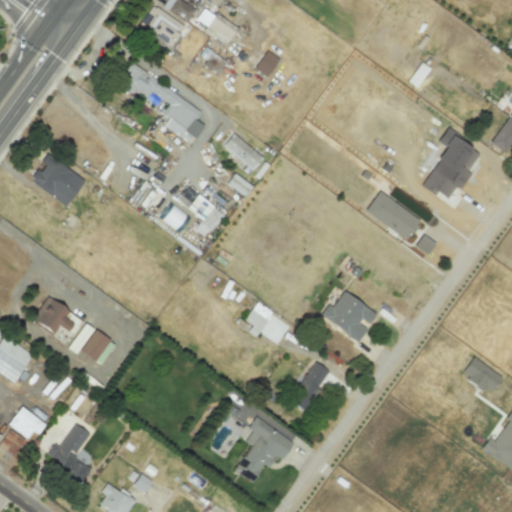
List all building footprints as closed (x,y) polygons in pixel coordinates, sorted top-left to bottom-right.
[(165,0),(161,9),(186,22),(193,7),(178,0),(165,0)] [(135,28),(166,51),(184,29),(153,5),(135,28)] [(202,32),(226,43),(235,25),(211,14),(202,32)] [(264,76),(276,59),(264,50),(252,68),(264,76)] [(406,81),(420,61),(428,67),(414,87),(406,81)] [(198,111),(131,64),(118,83),(152,108),(159,98),(167,103),(160,114),(167,119),(162,126),(188,144),(201,126),(193,119),(198,111)] [(511,109),(511,139),(503,152),(489,141),(511,109)] [(220,145),(250,170),(261,158),(231,132),(220,145)] [(30,183),(62,206),(81,180),(51,155),(30,183)] [(224,185),(243,196),(249,185),(231,174),(224,185)] [(199,221),(192,229),(201,237),(220,217),(187,185),(174,198),(199,221)] [(362,210),(402,239),(417,220),(376,190),(362,210)] [(188,217),(168,201),(156,217),(177,232),(188,217)] [(353,266),(360,271),(354,278),(348,273),(353,266)] [(342,290),(373,313),(366,323),(359,318),(355,322),(364,329),(355,342),(318,315),(326,304),(330,307),(342,290)] [(65,311),(46,296),(29,318),(50,335),(56,326),(63,332),(69,324),(61,317),(65,311)] [(249,308),(265,320),(253,337),(246,331),(250,325),(242,319),(249,308)] [(74,354),(91,329),(82,323),(65,348),(74,354)] [(99,365),(112,343),(90,330),(77,352),(99,365)] [(0,367),(0,356),(9,344),(32,360),(18,380),(0,367)] [(314,361),(327,370),(300,409),(287,400),(314,361)] [(11,415),(35,434),(42,424),(18,406),(11,415)] [(477,448),(511,473),(511,410),(509,408),(502,417),(505,420),(490,441),(485,436),(477,448)] [(254,416),(291,443),(279,459),(273,454),(270,458),(272,459),(266,467),(261,464),(258,469),(259,470),(250,483),(231,469),(249,445),(243,440),(250,430),(246,427),(254,416)] [(86,433),(72,423),(56,446),(51,443),(40,460),(75,483),(86,468),(70,458),(86,433)] [(22,440),(6,429),(0,437),(0,448),(11,456),(22,440)] [(141,493),(149,481),(138,473),(130,484),(141,493)] [(124,511),(133,499),(118,490),(116,491),(103,483),(97,492),(102,495),(95,506),(104,511),(124,511)]
